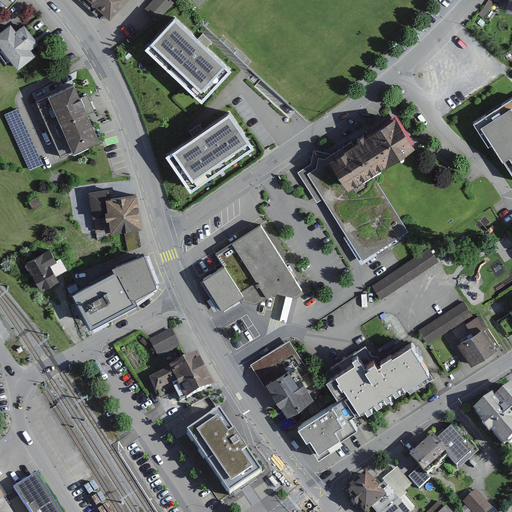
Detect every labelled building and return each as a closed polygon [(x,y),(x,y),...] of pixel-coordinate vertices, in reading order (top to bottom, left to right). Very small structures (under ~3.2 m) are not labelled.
[(82,0),(108,22),(127,0),(82,0)] [(173,3),(169,0),(153,0),(145,9),(157,21),(173,3)] [(511,0),(503,0),(501,11),(511,13),(511,0)] [(175,20),(145,52),(202,104),(232,71),(208,49),(213,43),(208,38),(203,33),(197,40),(175,20)] [(0,33),(0,55),(6,63),(11,60),(18,70),(36,57),(31,51),(38,45),(35,41),(24,26),(16,32),(11,25),(0,33)] [(73,85),(32,104),(58,161),(99,143),(86,115),(91,113),(94,111),(92,107),(87,96),(79,100),(73,85)] [(511,94),(511,95),(468,124),(511,189),(511,94)] [(311,164),(298,172),(316,201),(323,196),(364,260),(406,233),(369,175),(411,148),(391,117),(333,154),(314,150),(311,164)] [(193,141),(166,159),(190,195),(252,153),(244,141),(227,118),(205,133),(200,126),(195,129),(188,134),(193,141)] [(108,190),(85,193),(89,221),(102,219),(104,233),(138,228),(133,196),(109,199),(108,190)] [(224,267),(204,279),(223,311),(242,299),(257,304),(261,302),(269,296),(278,290),(294,296),(300,291),(261,225),(216,253),(222,263),(224,267)] [(429,248),(373,287),(381,300),(439,262),(429,248)] [(49,250),(24,263),(38,291),(56,282),(48,267),(56,263),(49,250)] [(115,275),(71,296),(92,331),(137,307),(133,300),(157,290),(145,258),(113,269),(115,275)] [(463,300),(419,330),(429,345),(473,315),(472,313),(463,300)] [(159,335),(150,339),(159,356),(178,346),(180,345),(171,328),(159,335)] [(482,328),(456,344),(470,366),(496,350),(482,328)] [(149,342),(144,337),(140,341),(145,346),(149,342)] [(288,338),(250,362),(285,413),(312,397),(299,376),(309,369),(288,338)] [(424,371),(406,343),(372,365),(368,359),(360,364),(352,351),(345,356),(348,361),(321,379),(333,397),(341,391),(343,394),(336,398),(347,415),(360,406),(363,411),(424,371)] [(194,355),(148,380),(155,392),(173,383),(185,404),(213,389),(194,355)] [(511,388),(507,383),(471,414),(504,450),(511,443),(511,388)] [(336,398),(294,425),(315,456),(337,442),(335,439),(354,426),(347,415),(336,398)] [(220,413),(187,435),(230,498),(246,487),(263,476),(220,413)] [(431,438),(406,461),(415,472),(408,478),(413,484),(420,492),(430,482),(424,475),(447,455),(457,466),(467,457),(459,448),(463,444),(450,430),(435,443),(431,438)] [(374,483),(363,471),(343,487),(364,511),(371,506),(376,511),(408,511),(415,507),(403,493),(413,484),(408,478),(397,464),(374,483)] [(60,511),(37,475),(13,490),(27,511),(60,511)] [(12,511),(0,492),(0,511),(12,511)] [(475,494),(462,506),(467,511),(492,511),(475,494)] [(451,511),(439,499),(425,511),(451,511)]
